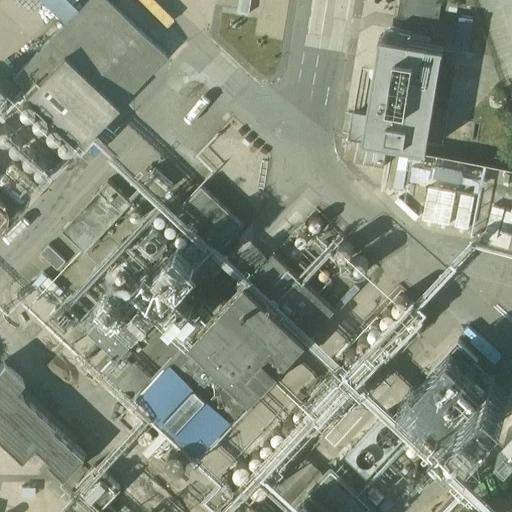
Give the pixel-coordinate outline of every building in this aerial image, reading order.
[(68,20),(12,78),(26,91),(27,91),(81,142),(117,105),(165,54),(107,0),(87,0),(78,10),(68,20)] [(78,10),(68,0),(46,0),(68,20),(78,10)] [(242,0),(242,8),(254,8),(254,0),(242,0)] [(442,0),(401,0),(400,9),(405,10),(403,20),(438,26),(442,0)] [(445,47),(381,37),(381,38),(382,38),(369,117),(357,115),(353,135),(365,138),(365,139),(389,143),(396,144),(428,149),(428,148),(427,148),(443,49),(444,49),(445,47)] [(481,124),(464,121),(461,138),(478,141),(481,124)] [(389,143),(387,153),(367,149),(363,173),(402,180),(406,156),(394,154),(396,144),(389,143)] [(38,185),(11,160),(0,171),(0,185),(21,205),(38,185)] [(109,180),(63,230),(86,252),(124,212),(132,202),(109,180)] [(244,224),(202,185),(178,212),(219,250),(244,224)] [(146,215),(132,202),(124,212),(137,224),(146,215)] [(157,203),(146,215),(137,224),(63,304),(81,321),(90,329),(102,316),(131,344),(138,337),(155,319),(171,333),(194,308),(179,293),(206,265),(205,265),(214,256),(162,208),(157,203)] [(509,215),(492,211),(485,236),(502,241),(509,215)] [(66,261),(49,245),(41,254),(58,270),(66,261)] [(275,253),(139,398),(199,454),(335,310),(275,253)] [(81,321),(63,304),(52,315),(70,332),(81,321)] [(131,344),(102,316),(90,329),(119,357),(131,344)] [(360,388),(335,365),(305,397),(330,420),(360,388)] [(75,445),(0,374),(0,440),(20,459),(33,445),(55,466),(55,467),(66,478),(87,455),(75,445)] [(156,437),(144,425),(135,435),(147,446),(156,437)] [(122,488),(96,464),(73,488),(98,511),(99,511),(100,511),(108,503),(122,488)] [(377,511),(332,470),(308,496),(324,511),(377,511)] [(54,479),(46,486),(64,504),(71,497),(54,479)] [(34,487),(21,487),(21,496),(34,496),(34,487)] [(320,511),(307,499),(294,511),(320,511)] [(108,503),(100,511),(99,511),(116,511),(117,511),(108,503)]
